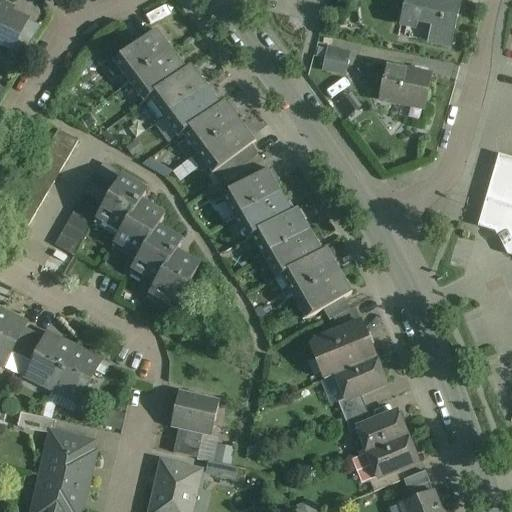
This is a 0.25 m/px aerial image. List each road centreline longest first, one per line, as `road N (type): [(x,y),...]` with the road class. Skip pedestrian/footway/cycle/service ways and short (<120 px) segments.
road 1 (residential): [(0,263),(115,316),(150,346),(160,400),(131,511)]
road 2 (residential): [(491,511),(436,351),(374,224)]
road 3 (residential): [(498,0),(455,161),(445,177),(374,224)]
road 4 (residential): [(374,224),(291,104)]
road 5 (residential): [(87,17),(0,133)]
road 6 (residential): [(291,104),(216,0)]
